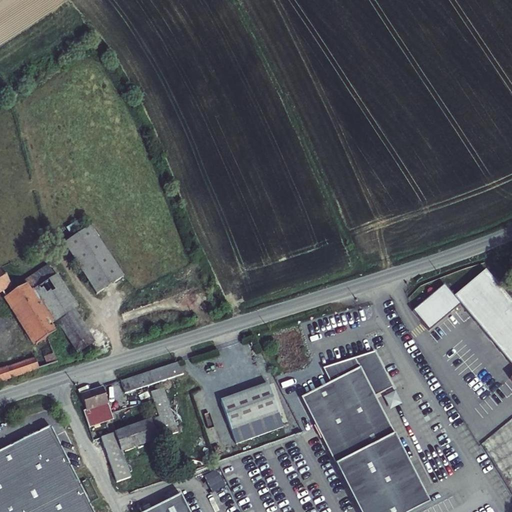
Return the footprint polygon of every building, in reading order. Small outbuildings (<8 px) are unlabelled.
[(94,227),(67,244),(99,296),(126,279),(94,227)] [(165,262),(176,256),(172,247),(160,253),(165,262)] [(0,379),(40,366),(35,353),(0,366),(0,289),(12,282),(3,266),(0,267),(0,379)] [(511,374),(510,376),(511,379),(511,299),(485,268),(454,294),(444,282),(412,309),(429,329),(460,302),(511,363),(511,374)] [(57,275),(40,284),(59,317),(54,320),(58,328),(72,357),(99,350),(74,311),(77,309),(76,306),(57,275)] [(36,278),(30,283),(33,289),(40,284),(36,278)] [(27,282),(9,293),(38,341),(55,330),(51,322),(54,320),(59,317),(40,284),(33,289),(30,283),(28,284),(27,282)] [(44,350),(35,353),(40,366),(72,357),(58,328),(55,330),(38,341),(44,350)] [(357,511),(405,511),(424,502),(373,396),(392,385),(374,351),(320,368),(328,383),(300,398),(357,511)] [(124,393),(183,374),(179,362),(121,381),(124,393)] [(220,400),(234,443),(281,427),(267,384),(220,400)] [(115,419),(113,410),(103,388),(81,395),(82,398),(81,398),(82,402),(83,402),(86,409),(84,410),(89,427),(108,421),(115,419)] [(178,432),(164,388),(150,393),(158,417),(164,436),(178,432)] [(158,417),(115,433),(121,452),(164,436),(158,417)] [(92,511),(50,426),(0,451),(0,511),(92,511)] [(102,438),(117,482),(131,478),(121,452),(115,433),(102,438)] [(211,491),(224,486),(219,475),(207,480),(211,491)] [(145,511),(190,511),(182,494),(145,511)]
